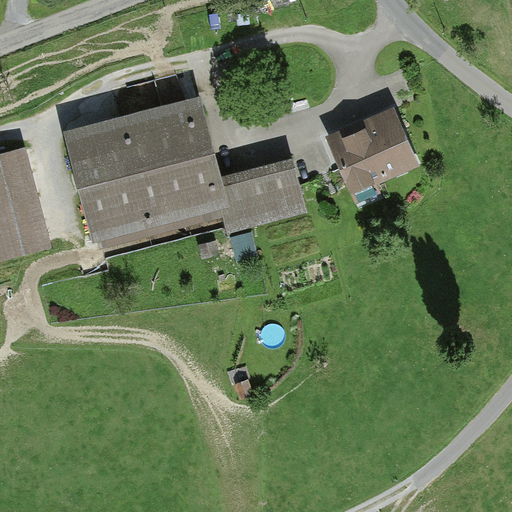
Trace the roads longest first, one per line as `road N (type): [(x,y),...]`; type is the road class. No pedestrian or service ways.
road 1 (unclassified): [(511,110),(406,23),(390,0)]
road 2 (track): [(466,439),(404,492),(357,511)]
road 3 (unclassified): [(120,0),(0,42)]
